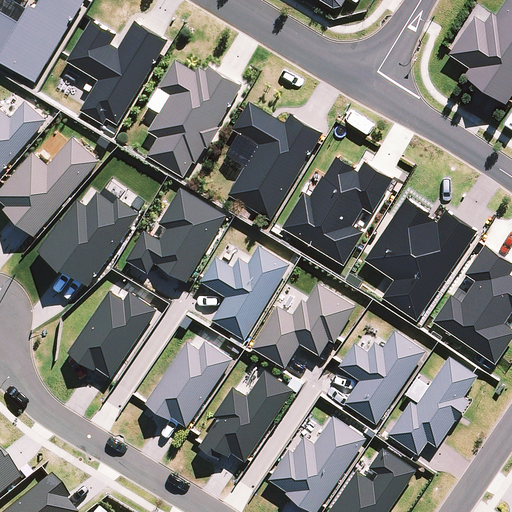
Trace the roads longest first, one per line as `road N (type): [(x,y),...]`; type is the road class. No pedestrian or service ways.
road 1 (residential): [(212,511),(44,407),(0,347)]
road 2 (residential): [(511,180),(368,87)]
road 3 (residential): [(368,87),(225,0)]
